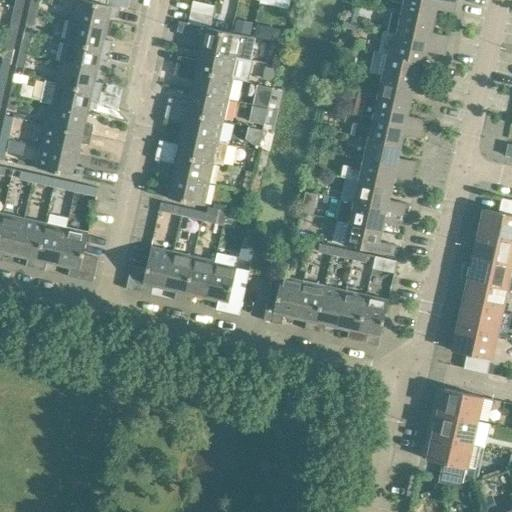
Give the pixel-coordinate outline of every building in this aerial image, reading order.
[(14,0),(13,7),(22,9),(23,0),(14,0)] [(38,0),(29,0),(28,10),(36,12),(38,0)] [(73,0),(70,19),(106,28),(109,16),(118,18),(120,8),(106,5),(85,0),(73,0)] [(127,9),(129,0),(107,0),(106,5),(120,8),(120,7),(127,9)] [(436,9),(453,12),(455,3),(441,0),(390,0),(391,2),(403,4),(401,13),(434,20),(436,9)] [(10,21),(18,23),(22,9),(13,7),(10,21)] [(36,12),(28,10),(24,24),(33,26),(36,12)] [(212,16),(191,11),(188,23),(210,28),(212,16)] [(434,20),(401,13),(391,11),(386,32),(446,45),(448,36),(431,32),(434,20)] [(353,15),(352,21),(361,23),(363,17),(358,16),(353,15)] [(104,39),(106,28),(70,19),(65,41),(110,51),(112,41),(104,39)] [(235,20),(233,32),(250,36),(253,24),(235,20)] [(188,23),(179,21),(176,32),(202,37),(200,49),(237,57),(247,59),(252,37),(210,28),(188,23)] [(342,24),(341,30),(357,33),(358,28),(342,24)] [(256,27),(253,36),(266,39),(268,29),(256,27)] [(446,45),(386,32),(382,31),(378,52),(424,62),(427,51),(444,55),(446,45)] [(7,35),(3,49),(12,51),(15,37),(7,35)] [(30,40),(21,38),(18,52),(27,54),(30,40)] [(65,41),(60,62),(97,70),(99,59),(108,61),(110,51),(65,41)] [(0,63),(9,65),(12,51),(3,49),(0,63)] [(178,56),(176,65),(232,78),(245,81),(250,60),(247,59),(237,57),(200,49),(197,60),(178,56)] [(369,72),(382,75),(432,86),(434,77),(417,73),(419,62),(424,63),(424,62),(378,52),(373,51),(369,72)] [(27,54),(18,52),(15,66),(23,68),(27,54)] [(94,81),(97,70),(60,62),(55,83),(101,93),(103,83),(94,81)] [(190,91),(227,99),(232,78),(176,65),(174,75),(193,80),(190,91)] [(382,75),(377,96),(410,104),(413,92),(429,96),(432,86),(382,75)] [(20,82),(12,80),(8,94),(17,96),(20,82)] [(39,101),(51,104),(87,112),(90,101),(99,103),(101,93),(55,83),(43,80),(39,101)] [(169,98),(166,108),(223,120),(227,99),(190,91),(188,102),(169,98)] [(17,96),(8,94),(5,108),(14,110),(17,96)] [(366,94),(362,115),(373,117),(422,129),(424,119),(407,115),(410,104),(377,96),(366,94)] [(85,123),(87,112),(51,104),(46,125),(91,135),(93,125),(85,123)] [(181,133),(218,141),(223,120),(166,108),(164,117),(184,122),(181,133)] [(350,134),(368,138),(401,146),(403,134),(420,138),(422,129),(373,117),(370,130),(359,128),(360,125),(352,123),(350,134)] [(11,123),(2,122),(0,131),(0,136),(8,138),(11,123)] [(46,125),(41,146),(78,154),(81,143),(89,145),(91,135),(46,125)] [(159,140),(157,150),(213,162),(223,164),(228,143),(218,141),(181,133),(179,144),(159,140)] [(398,157),(401,146),(368,138),(363,159),(413,171),(415,161),(398,157)] [(36,168),(82,178),(84,167),(75,165),(78,154),(41,146),(36,168)] [(174,164),(172,175),(209,183),(213,162),(157,150),(155,160),(174,164)] [(343,164),(341,176),(345,177),(391,188),(394,176),(411,180),(413,171),(363,159),(361,171),(351,169),(351,166),(343,164)] [(21,169),(21,170),(19,177),(33,180),(34,173),(21,169)] [(55,178),(34,173),(33,180),(54,186),(55,178)] [(147,193),(204,205),(209,183),(172,175),(169,186),(150,182),(147,193)] [(388,200),(391,188),(345,177),(340,199),(403,213),(408,214),(410,204),(405,203),(388,200)] [(63,179),(61,187),(75,191),(76,183),(63,179)] [(76,183),(75,191),(88,194),(90,186),(76,183)] [(484,209),(479,233),(511,240),(511,200),(502,198),(498,212),(484,209)] [(340,199),(335,220),(337,220),(382,230),(384,218),(401,222),(403,213),(407,214),(408,214),(403,213),(340,199)] [(161,202),(159,210),(181,215),(183,207),(161,202)] [(206,212),(204,212),(202,220),(223,224),(226,210),(207,206),(206,212)] [(189,217),(202,220),(204,212),(190,209),(189,217)] [(4,253),(16,255),(24,218),(3,214),(0,226),(0,260),(2,261),(4,253)] [(24,218),(16,255),(27,258),(25,266),(35,268),(45,223),(24,218)] [(332,242),(339,243),(394,256),(396,245),(379,242),(382,230),(337,220),(332,242)] [(47,262),(58,265),(66,228),(45,223),(35,268),(45,271),(47,262)] [(66,228),(58,265),(69,267),(67,276),(93,281),(98,258),(83,255),(84,252),(88,233),(66,228)] [(511,240),(479,233),(474,256),(511,265),(511,261),(511,240)] [(331,255),(333,246),(319,243),(317,252),(331,255)] [(352,259),(354,251),(333,246),(331,255),(352,259)] [(164,289),(172,252),(151,247),(146,267),(146,269),(131,266),(126,289),(151,295),(153,286),(164,289)] [(215,261),(206,298),(218,301),(216,309),(239,314),(249,271),(236,268),(237,266),(234,266),(236,256),(217,251),(215,261)] [(366,262),(368,254),(354,251),(352,259),(366,262)] [(174,300),(183,302),(194,256),(172,252),(164,289),(176,291),(174,300)] [(195,296),(206,298),(215,261),(194,256),(183,302),(193,304),(195,296)] [(397,261),(375,256),(372,268),(394,273),(397,261)] [(474,256),(468,280),(506,288),(511,289),(511,277),(509,277),(511,265),(474,256)] [(263,320),(281,324),(283,316),(295,318),(303,281),(281,276),(285,260),(277,258),(263,320)] [(501,312),(506,288),(468,280),(463,303),(501,312)] [(304,329),(314,331),(324,286),(303,281),(295,318),(306,321),(304,329)] [(324,286),(314,331),(324,334),(325,325),(337,328),(345,291),(324,286)] [(346,339),(356,341),(366,295),(345,291),(337,328),(348,330),(346,339)] [(366,295),(356,341),(366,343),(368,335),(380,337),(388,300),(366,295)] [(463,303),(458,327),(495,335),(501,312),(463,303)] [(487,373),(495,335),(458,327),(453,351),(467,354),(463,368),(487,373)] [(439,412),(476,421),(481,397),(444,388),(439,412)] [(439,412),(433,436),(471,444),(476,421),(439,412)] [(462,483),(471,444),(433,436),(428,460),(442,463),(435,493),(462,483)] [(479,497),(484,510),(496,506),(491,493),(479,497)]
